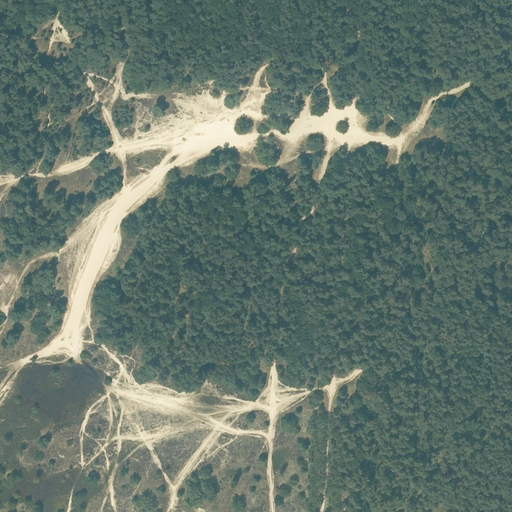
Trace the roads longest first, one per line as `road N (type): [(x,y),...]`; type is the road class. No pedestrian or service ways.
road 1 (track): [(271,405),(229,410),(129,395),(103,382),(72,344),(94,253),(113,215),(173,164),(217,142),(329,126),(336,116),(352,120),(359,0)]
road 2 (track): [(270,441),(129,395)]
road 3 (track): [(511,63),(437,94),(403,143)]
